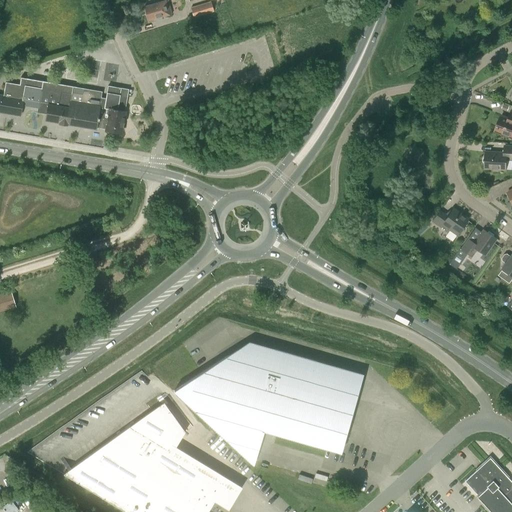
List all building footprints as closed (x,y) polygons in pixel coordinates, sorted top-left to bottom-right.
[(171,14),(167,0),(145,7),(148,20),(171,14)] [(190,8),(193,18),(213,11),(210,1),(190,8)] [(187,38),(184,39),(185,41),(182,42),(185,50),(191,48),(187,38)] [(0,71),(0,76),(28,68),(27,64),(0,71)] [(96,127),(106,129),(109,110),(125,112),(129,90),(121,89),(108,85),(105,102),(100,101),(102,91),(74,86),(21,77),(20,84),(6,82),(4,96),(0,94),(0,111),(20,115),(22,105),(47,109),(45,120),(60,122),(60,123),(67,125),(67,123),(96,128),(96,127)] [(109,110),(106,129),(106,130),(115,132),(115,131),(122,132),(125,112),(109,110)] [(501,116),(495,132),(511,138),(511,111),(509,118),(501,116)] [(493,171),(499,171),(500,170),(506,170),(507,159),(511,159),(511,146),(505,146),(504,153),(486,152),(485,157),(484,157),(483,160),(483,162),(485,164),(485,169),(492,169),(493,171)] [(443,217),(441,221),(435,217),(433,221),(447,232),(449,229),(457,235),(468,219),(453,209),(446,219),(443,217)] [(416,236),(426,227),(422,223),(412,232),(416,236)] [(483,230),(474,243),(467,238),(460,249),(472,257),(477,250),(484,255),(496,239),(483,230)] [(511,256),(511,257),(506,254),(504,254),(501,258),(501,260),(506,264),(504,268),(503,268),(497,275),(508,283),(511,278),(511,256)] [(11,291),(0,294),(0,312),(16,307),(11,291)] [(498,302),(508,302),(508,294),(499,293),(498,302)] [(362,375),(249,342),(174,391),(253,465),(263,431),(340,452),(362,375)] [(235,349),(233,344),(207,360),(209,364),(235,349)] [(97,401),(87,409),(56,431),(27,452),(63,474),(125,430),(124,428),(160,402),(157,399),(165,393),(142,372),(141,371),(97,401)] [(63,474),(125,511),(219,511),(223,505),(220,504),(223,500),(226,501),(233,489),(151,439),(167,413),(160,402),(124,428),(125,430),(63,474)] [(511,511),(511,504),(505,497),(511,489),(511,482),(507,477),(505,479),(489,461),(478,472),(476,470),(464,481),(477,496),(476,497),(489,511),(511,511)] [(300,474),(299,479),(312,483),(314,478),(300,474)]
